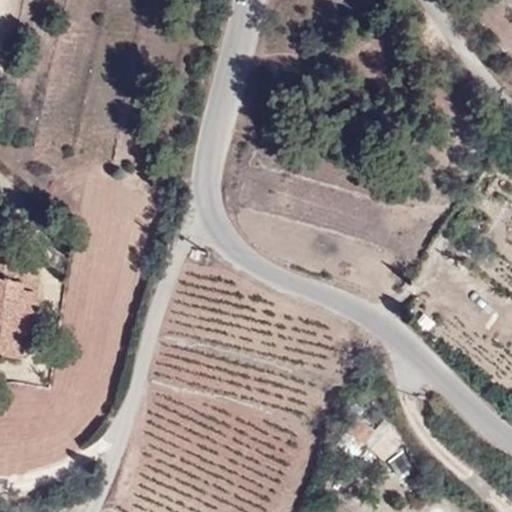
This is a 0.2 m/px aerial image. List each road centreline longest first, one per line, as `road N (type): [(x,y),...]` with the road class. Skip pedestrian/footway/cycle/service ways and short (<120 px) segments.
road 1 (tertiary): [(207,215),(263,263),(368,315),(511,441)]
road 2 (unclassified): [(96,511),(160,309),(207,215)]
road 3 (tertiary): [(246,0),(207,215)]
road 4 (unclassified): [(425,0),(511,107)]
